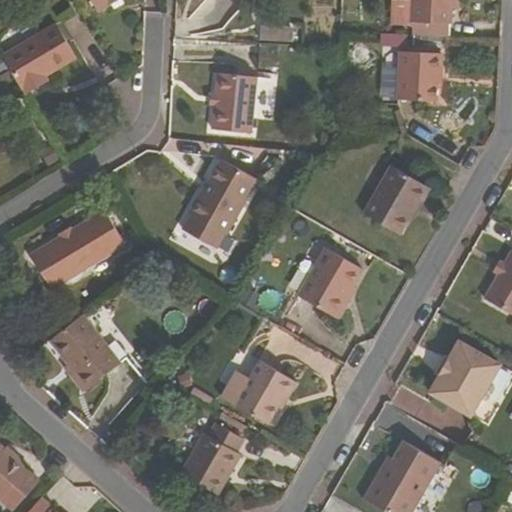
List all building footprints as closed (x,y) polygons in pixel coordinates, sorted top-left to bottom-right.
[(89,0),(97,14),(123,0),(89,0)] [(414,0),(392,0),(393,25),(414,25),(414,0)] [(414,0),(414,25),(419,25),(419,35),(452,37),(452,26),(454,26),(454,11),(459,11),(459,0),(414,0)] [(414,25),(393,25),(393,34),(419,35),(419,25),(414,25)] [(81,61),(61,26),(4,59),(10,69),(26,95),(45,86),(44,83),(42,79),(48,77),(81,61)] [(264,26),(263,42),(296,43),(296,28),(264,26)] [(278,70),(277,48),(259,49),(259,70),(278,70)] [(445,73),(445,54),(403,53),(403,104),(440,103),(440,84),(440,73),(445,73)] [(253,137),(259,77),(220,73),(217,99),(216,109),(214,134),(253,137)] [(234,233),(241,236),(267,186),(220,164),(201,203),(195,200),(185,220),(186,221),(179,234),(222,257),(234,233)] [(411,213),(426,186),(389,165),(364,210),(400,231),(411,213)] [(431,189),(426,186),(411,213),(416,216),(431,189)] [(50,293),(125,248),(105,214),(72,234),(57,242),(29,258),(50,293)] [(57,242),(72,234),(69,229),(54,238),(57,242)] [(354,291),(364,276),(329,251),(298,297),(333,321),(347,301),(345,300),(352,290),(354,291)] [(498,276),(485,301),(511,314),(511,252),(510,251),(501,270),(498,276)] [(498,276),(501,270),(495,267),(492,272),(498,276)] [(357,294),(354,291),(352,290),(345,300),(347,301),(333,321),(337,324),(357,294)] [(88,391),(122,364),(83,316),(50,343),(69,366),(88,391)] [(472,416),(502,361),(461,338),(451,355),(440,375),(431,393),(472,416)] [(440,375),(451,355),(446,353),(436,373),(440,375)] [(235,369),(220,396),(267,422),(278,403),(284,393),(288,396),(297,380),(259,360),(249,377),(235,369)] [(69,366),(65,369),(84,394),(88,391),(69,366)] [(284,393),(278,403),(282,406),(288,396),(284,393)] [(221,418),(246,433),(248,429),(223,414),(221,418)] [(233,471),(235,473),(245,455),(240,453),(248,440),(220,424),(212,437),(207,435),(185,475),(222,496),(230,481),(228,480),(233,471)] [(388,511),(415,511),(444,467),(408,444),(400,458),(388,477),(383,474),(368,499),(388,511)] [(5,451),(0,446),(0,500),(12,511),(39,482),(26,471),(26,470),(5,451)] [(5,451),(26,470),(28,467),(7,449),(5,451)] [(400,458),(395,455),(383,474),(388,477),(400,458)] [(501,498),(511,504),(511,481),(510,481),(501,498)] [(55,511),(40,499),(28,511),(55,511)]
